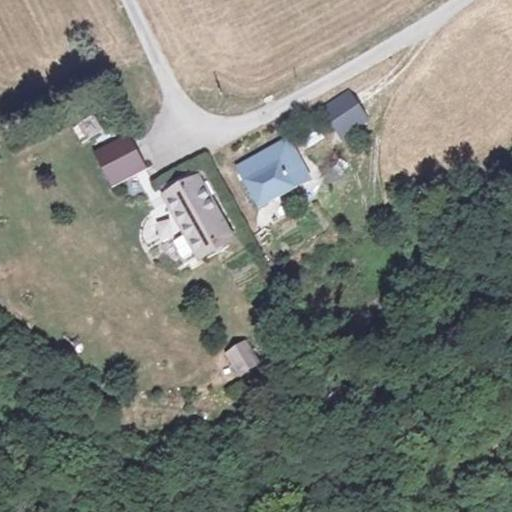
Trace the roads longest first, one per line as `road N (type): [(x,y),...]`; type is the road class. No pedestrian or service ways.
road 1 (residential): [(461,0),(304,95),(219,131),(188,120),(129,0)]
road 2 (track): [(441,511),(511,415)]
